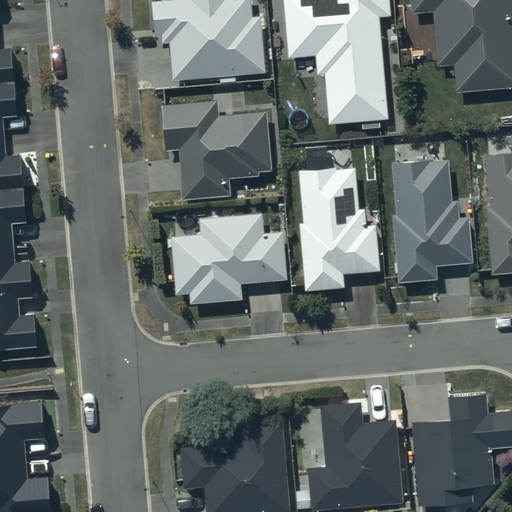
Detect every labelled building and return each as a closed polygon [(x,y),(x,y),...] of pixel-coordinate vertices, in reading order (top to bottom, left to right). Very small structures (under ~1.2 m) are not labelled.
[(152,0),(156,33),(161,32),(162,41),(169,40),(173,76),(265,68),(260,12),(251,13),(249,0),(152,0)] [(390,12),(389,0),(283,0),(288,54),(315,51),(317,72),(324,71),(328,122),(388,117),(380,13),(390,12)] [(454,60),(456,88),(511,83),(511,10),(511,0),(411,0),(413,9),(434,7),(439,61),(454,60)] [(0,345),(37,342),(34,310),(18,312),(17,294),(32,293),(29,258),(15,259),(11,218),(26,217),(20,151),(6,152),(3,113),(16,112),(11,45),(0,46),(0,345)] [(217,97),(163,101),(167,146),(180,145),(184,195),(229,191),(228,175),(260,172),(260,169),(270,168),(265,109),(218,113),(217,97)] [(511,151),(486,153),(490,203),(487,203),(492,269),(511,267),(511,151)] [(427,155),(392,160),(398,212),(393,212),(400,278),(437,274),(436,263),(472,259),(468,213),(457,214),(456,200),(452,200),(447,158),(427,160),(427,155)] [(334,165),(299,168),(303,219),(299,220),(304,286),(345,283),(344,270),(379,267),(376,221),(366,222),(365,206),(359,206),(356,164),(334,166),(334,165)] [(263,230),(261,210),(200,216),(201,230),(171,233),(177,291),(190,289),(191,300),(243,295),(242,280),(287,275),(282,228),(263,230)] [(412,417),(418,501),(473,498),(472,481),(493,480),(491,445),(511,444),(511,408),(487,409),(486,391),(448,392),(449,414),(412,417)] [(0,511),(50,511),(48,472),(27,474),(24,436),(43,434),(40,399),(0,402),(0,511)] [(325,462),(308,463),(311,505),(402,497),(395,416),(362,419),(361,399),(320,402),(325,462)] [(290,509),(282,417),(240,420),(241,439),(181,443),(184,484),(204,483),(206,511),(249,511),(282,509),(290,509)]
